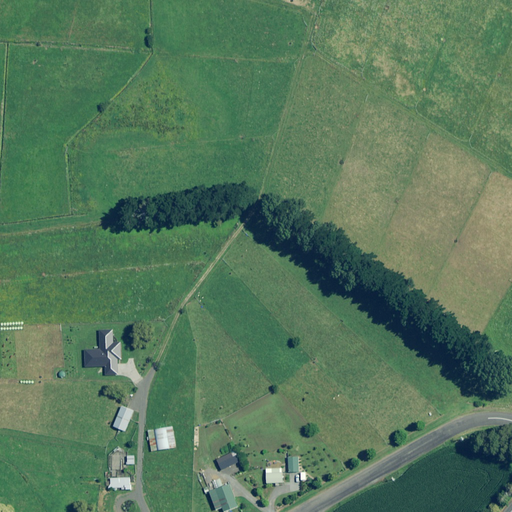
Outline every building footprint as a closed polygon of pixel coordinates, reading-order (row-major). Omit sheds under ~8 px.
[(134,411),(122,406),(113,427),(125,432),(134,411)] [(176,448),(172,427),(148,431),(152,452),(176,448)] [(299,472),(299,457),(289,457),(289,472),(299,472)] [(283,483),(282,469),(272,469),(272,473),(267,473),(267,483),(283,483)] [(130,490),(130,478),(109,479),(109,488),(122,488),(122,490),(130,490)] [(225,511),(238,507),(230,484),(210,492),(217,510),(223,508),(224,511),(225,511)]
